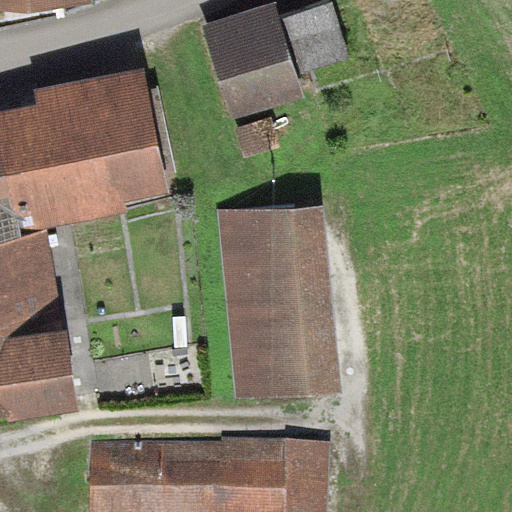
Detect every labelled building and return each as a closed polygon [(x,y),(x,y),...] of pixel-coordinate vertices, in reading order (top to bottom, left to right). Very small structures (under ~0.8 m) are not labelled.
[(280,0),(246,0),(204,14),(234,107),(308,84),(301,64),(282,4),(280,0)] [(294,0),(282,4),(301,64),(350,49),(334,0),(294,0)] [(0,228),(45,221),(129,201),(126,187),(173,178),(148,52),(37,73),(39,87),(0,94),(0,228)] [(272,110),(237,123),(246,147),(281,133),(272,110)] [(218,205),(238,385),(340,374),(320,194),(218,205)] [(45,221),(0,228),(0,393),(77,382),(65,307),(58,308),(45,221)] [(288,511),(289,443),(94,441),(92,511),(288,511)] [(326,511),(327,444),(289,443),(288,511),(326,511)]
